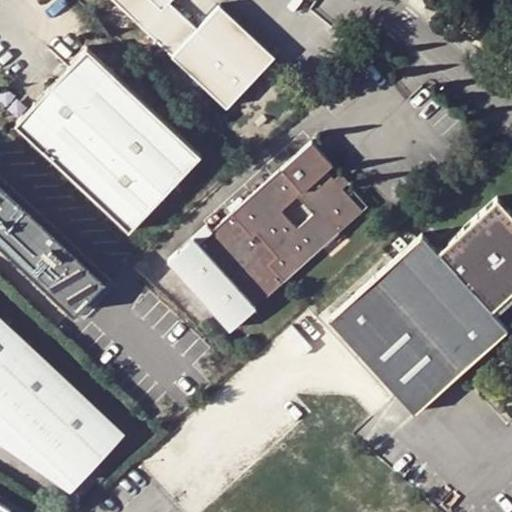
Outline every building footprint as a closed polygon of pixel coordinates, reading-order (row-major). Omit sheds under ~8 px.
[(109,0),(229,110),(275,58),(219,9),(200,31),(171,7),(178,0),(109,0)] [(133,235),(204,161),(93,55),(22,128),(133,235)] [(257,312),(360,224),(339,199),(330,206),(321,195),(330,188),(321,178),(330,171),(313,151),(211,239),(206,233),(166,267),(227,338),(257,312)] [(108,283),(0,180),(0,243),(1,244),(8,237),(84,309),(108,283)] [(339,199),(330,188),(321,195),(330,206),(339,199)] [(425,246),(333,327),(414,416),(508,336),(492,316),(511,298),(511,219),(502,208),(439,261),(425,246)] [(77,316),(84,309),(8,237),(1,244),(77,316)] [(26,345),(0,320),(0,437),(76,490),(124,438),(26,345)]
